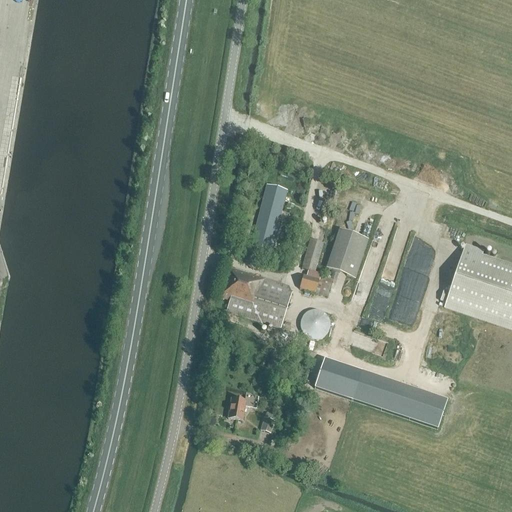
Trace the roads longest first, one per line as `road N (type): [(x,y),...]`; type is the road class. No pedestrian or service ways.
road 1 (primary): [(92,511),(127,362),(185,0)]
road 2 (unclassified): [(154,511),(244,0)]
